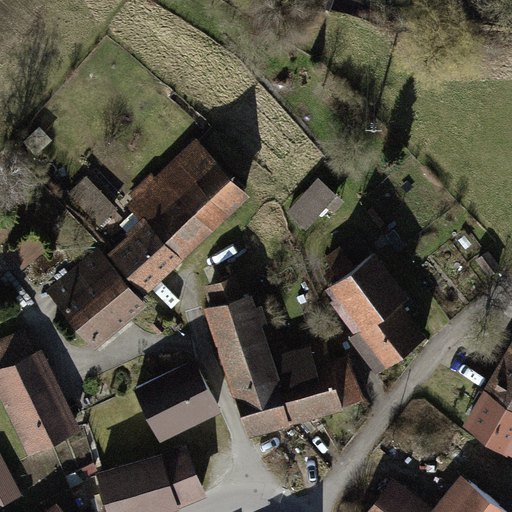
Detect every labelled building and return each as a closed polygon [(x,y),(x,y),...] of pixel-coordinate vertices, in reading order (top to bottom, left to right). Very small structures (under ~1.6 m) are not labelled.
[(152,294),(257,196),(204,139),(132,206),(149,224),(116,255),(152,294)] [(71,187),(103,220),(122,202),(91,169),(71,187)] [(291,213),(309,231),(343,196),(326,178),(291,213)] [(37,233),(12,253),(26,272),(52,252),(37,233)] [(54,296),(101,351),(155,305),(108,250),(54,296)] [(388,251),(335,289),(342,299),(338,302),(362,335),(356,339),(384,377),(435,340),(409,303),(420,295),(388,251)] [(489,253),(480,262),(496,279),(505,271),(489,253)] [(244,277),(209,288),(216,308),(250,298),(244,277)] [(216,308),(211,310),(250,440),(351,410),(338,366),(332,347),(284,362),(264,294),(250,298),(216,308)] [(0,373),(0,382),(33,454),(85,431),(48,351),(0,373)] [(511,357),(497,382),(511,390),(511,357)] [(370,404),(356,360),(338,366),(351,410),(370,404)] [(199,363),(146,389),(171,440),(224,414),(199,363)] [(511,390),(497,382),(469,429),(511,454),(511,390)] [(106,474),(118,511),(172,511),(211,499),(193,446),(106,474)] [(437,511),(398,482),(374,511),(511,511),(511,508),(468,475),(439,511),(437,511)]
